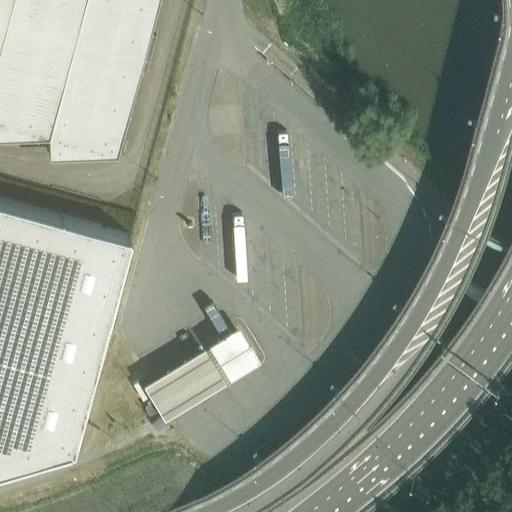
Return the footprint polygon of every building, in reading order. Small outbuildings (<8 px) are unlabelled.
[(116,146),(137,68),(145,70),(155,32),(147,29),(154,0),(0,0),(0,129),(47,128),(48,148),(116,146)] [(130,233),(0,197),(0,466),(73,445),(130,233)] [(258,358),(237,324),(141,381),(162,416),(258,358)] [(148,396),(147,394),(138,380),(133,383),(143,399),(148,396)] [(159,409),(153,400),(144,405),(150,414),(159,409)]
